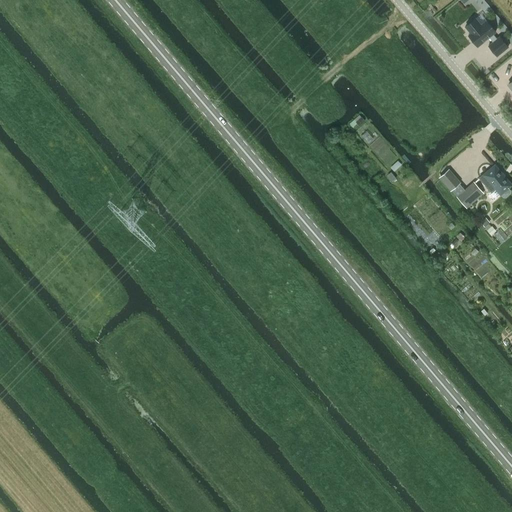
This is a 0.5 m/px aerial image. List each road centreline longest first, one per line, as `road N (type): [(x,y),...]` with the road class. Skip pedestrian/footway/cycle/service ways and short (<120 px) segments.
road 1 (secondary): [(511,465),(114,0)]
road 2 (tertiary): [(511,139),(395,0)]
road 3 (track): [(291,65),(312,79),(404,11)]
